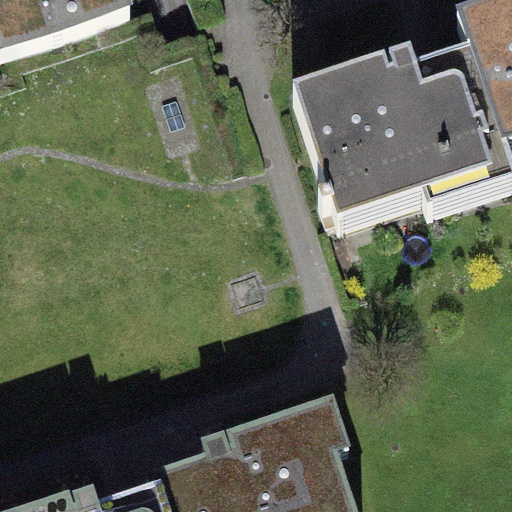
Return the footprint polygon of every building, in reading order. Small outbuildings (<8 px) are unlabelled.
[(114,0),(0,0),(0,18),(15,62),(124,26),(114,0)] [(511,12),(461,29),(496,139),(511,133),(511,12)] [(466,58),(285,114),(321,229),(502,173),(466,58)] [(366,511),(341,430),(165,484),(173,511),(366,511)] [(72,511),(173,511),(165,484),(72,511)]
